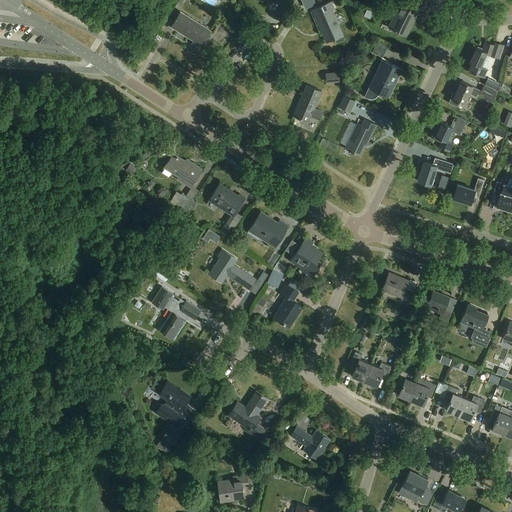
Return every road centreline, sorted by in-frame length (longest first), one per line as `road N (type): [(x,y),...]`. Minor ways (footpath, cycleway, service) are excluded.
road 1 (residential): [(365,232),(459,22)]
road 2 (unclassified): [(365,232),(185,118)]
road 3 (unclassified): [(185,118),(41,24)]
road 4 (unclassified): [(511,279),(365,232)]
road 5 (residential): [(305,370),(365,232)]
road 6 (residential): [(511,478),(384,426)]
road 7 (residential): [(265,43),(277,60),(248,117),(206,90)]
